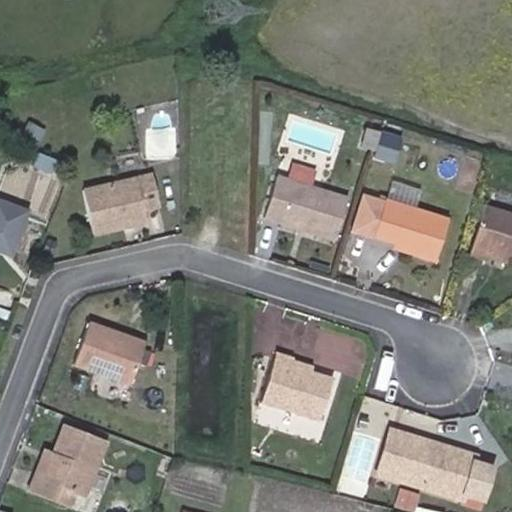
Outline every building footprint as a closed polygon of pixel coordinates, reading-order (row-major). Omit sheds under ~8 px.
[(379,128),(366,124),(361,144),(373,148),(379,128)] [(274,172),(261,215),(334,236),(346,195),(274,172)] [(151,173),(80,189),(90,233),(146,221),(143,208),(158,205),(151,173)] [(362,191),(350,227),(374,234),(374,231),(397,238),(407,241),(405,248),(438,258),(450,215),(385,196),(385,198),(362,191)] [(0,246),(9,250),(25,207),(0,197),(0,246)] [(511,210),(486,202),(471,252),(489,257),(491,250),(511,256),(511,210)] [(55,239),(46,236),(41,249),(50,253),(55,239)] [(407,241),(397,238),(395,245),(405,248),(407,241)] [(511,257),(511,256),(491,250),(490,255),(511,261),(511,257)] [(110,336),(81,327),(67,371),(121,389),(135,344),(121,340),(115,342),(109,341),(110,336)] [(285,356),(269,351),(254,401),(313,419),(326,375),(304,369),(283,362),(285,358),(285,356)] [(285,358),(283,362),(304,369),(306,365),(285,358)] [(156,431),(151,420),(139,426),(144,437),(156,431)] [(69,424),(60,455),(52,482),(36,478),(32,494),(74,506),(79,490),(90,493),(106,435),(69,424)] [(475,455),(386,427),(379,449),(396,455),(389,477),(461,500),(463,493),(481,500),(491,467),(473,462),(475,455)] [(396,455),(379,449),(372,471),(389,477),(396,455)] [(44,451),(36,478),(52,482),(60,455),(44,451)]
